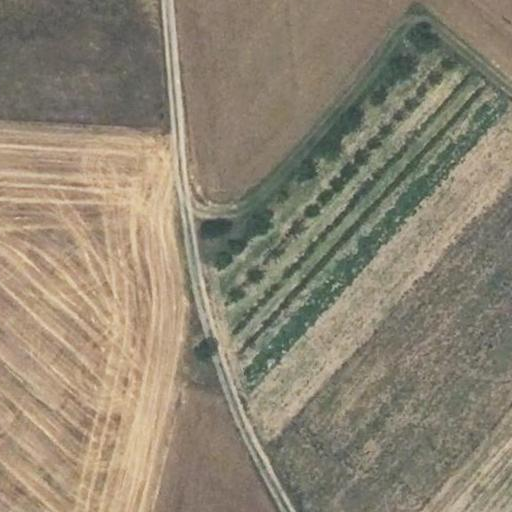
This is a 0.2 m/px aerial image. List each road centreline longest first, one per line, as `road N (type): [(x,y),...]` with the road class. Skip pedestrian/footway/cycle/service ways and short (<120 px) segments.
road 1 (track): [(164,0),(195,267),(240,422),(288,511)]
road 2 (track): [(178,168),(177,341),(135,511)]
